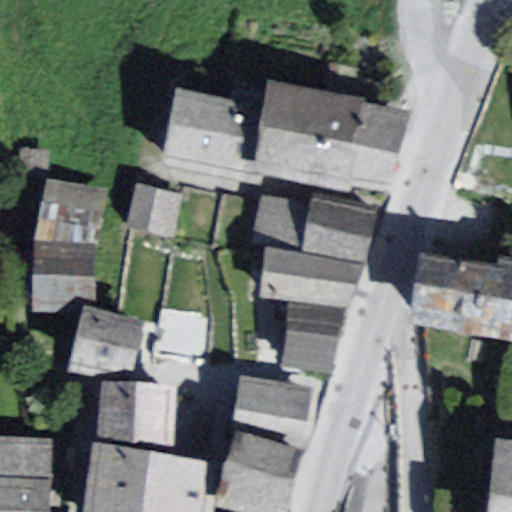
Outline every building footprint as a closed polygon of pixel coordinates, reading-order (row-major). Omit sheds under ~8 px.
[(393,208),(411,123),(291,97),(273,182),(393,208)] [(253,192),(270,117),(189,98),(171,172),(253,192)] [(107,193),(53,189),(48,243),(103,248),(107,193)] [(181,204),(143,194),(131,237),(170,247),(181,204)] [(381,224),(323,215),(314,267),(372,276),(381,224)] [(110,265),(53,260),(48,317),(105,322),(110,265)] [(356,282),(279,268),(274,298),(351,312),(356,282)] [(511,274),(429,271),(426,341),(511,345),(511,274)] [(351,327),(297,316),(287,369),(341,380),(351,327)] [(154,336),(101,327),(93,379),(146,387),(154,336)] [(317,394),(251,384),(243,437),(309,446),(317,394)] [(191,403),(123,400),(121,448),(188,452),(191,403)] [(56,511),(55,446),(0,447),(0,511),(56,511)] [(293,511),(307,464),(256,450),(239,511),(293,511)] [(209,511),(214,471),(120,461),(114,511),(209,511)]
